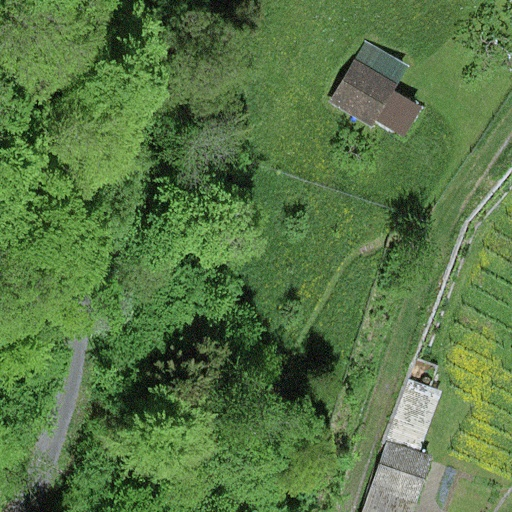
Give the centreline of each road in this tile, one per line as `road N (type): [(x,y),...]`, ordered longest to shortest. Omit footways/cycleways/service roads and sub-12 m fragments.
road 1 (track): [(33,511),(86,357),(93,241),(84,108),(109,0)]
road 2 (track): [(347,511),(434,250),(511,122)]
